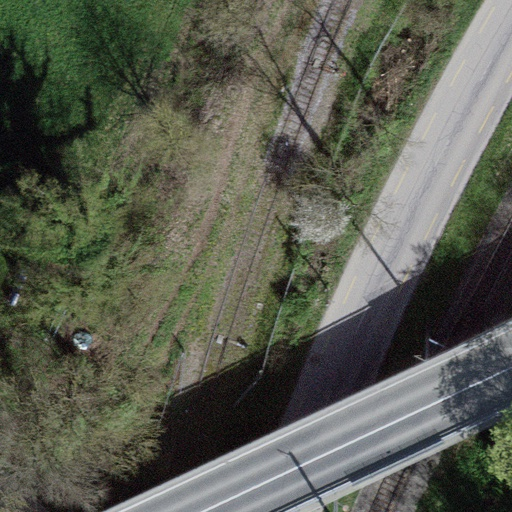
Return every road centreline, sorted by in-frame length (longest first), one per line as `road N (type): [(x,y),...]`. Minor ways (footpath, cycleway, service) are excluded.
road 1 (unclassified): [(511,19),(374,291),(291,511)]
road 2 (primary): [(198,511),(511,362)]
